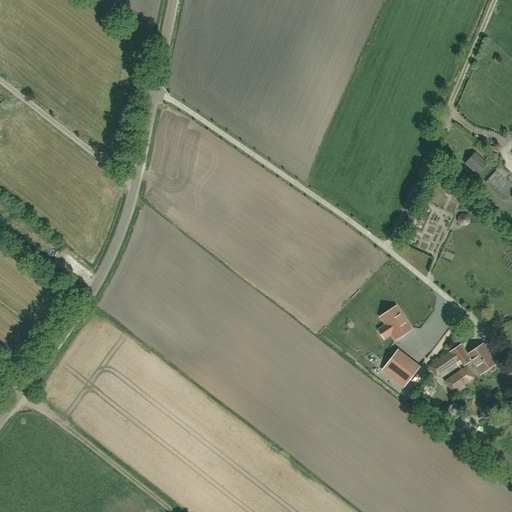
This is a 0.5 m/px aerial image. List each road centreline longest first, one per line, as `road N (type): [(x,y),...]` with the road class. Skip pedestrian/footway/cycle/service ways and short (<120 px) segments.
road 1 (unclassified): [(0,421),(117,247),(174,0)]
road 2 (unknown): [(463,312),(292,178),(155,87)]
road 3 (track): [(496,0),(452,106),(472,129),(503,142)]
